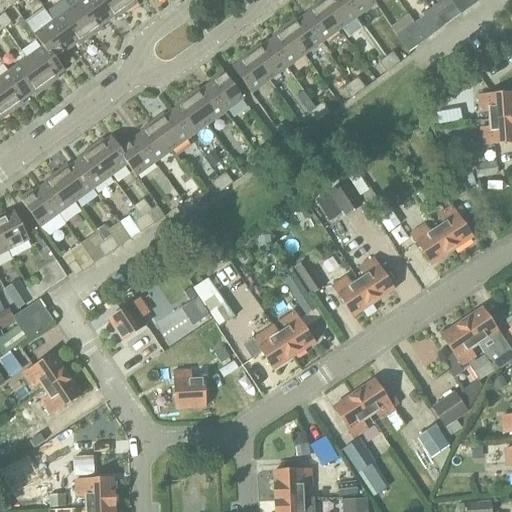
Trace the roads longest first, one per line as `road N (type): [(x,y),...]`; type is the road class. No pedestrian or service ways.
road 1 (residential): [(241,432),(511,247)]
road 2 (residential): [(161,230),(54,301),(142,435)]
road 3 (residential): [(125,80),(171,71),(269,0)]
road 4 (residential): [(0,169),(125,80)]
